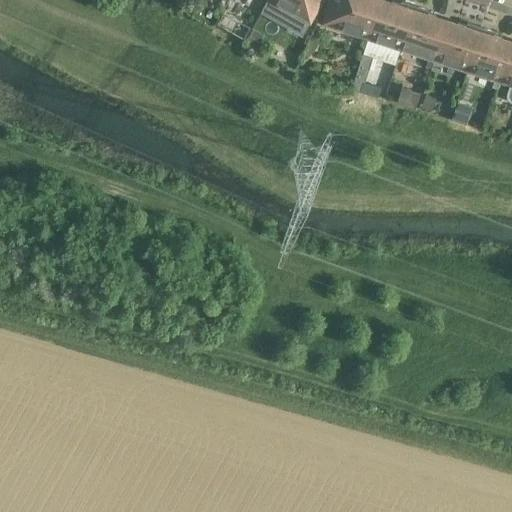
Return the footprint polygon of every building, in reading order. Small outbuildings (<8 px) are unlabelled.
[(267,0),(261,12),(288,26),(295,11),(310,19),(320,0),(267,0)] [(369,36),(379,0),(331,0),(325,21),(369,36)] [(382,0),(379,0),(369,36),(364,53),(396,63),(401,46),(415,4),(403,0),(402,3),(392,0),(391,3),(382,0)] [(415,4),(401,46),(434,57),(446,21),(435,17),(436,15),(427,11),(428,8),(415,4)] [(434,57),(467,68),(481,26),(469,22),(468,25),(458,22),(457,25),(446,21),(434,57)] [(481,26),(467,68),(501,79),(511,43),(511,42),(501,39),(502,36),(493,33),(494,30),(481,26)] [(511,43),(501,79),(511,82),(509,92),(509,93),(509,94),(509,96),(510,97),(511,98),(511,99),(511,43)] [(360,64),(352,87),(360,90),(362,82),(364,82),(369,67),(360,64)]
